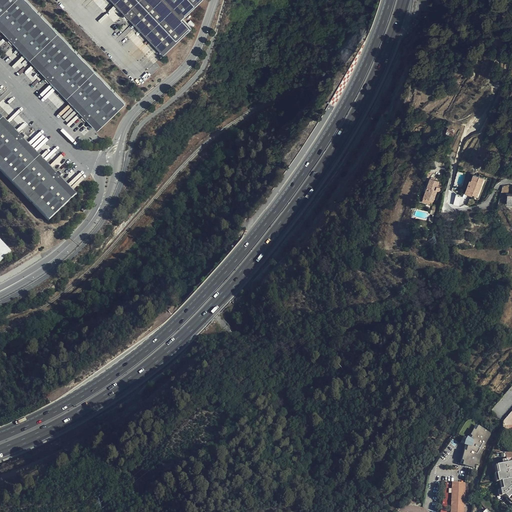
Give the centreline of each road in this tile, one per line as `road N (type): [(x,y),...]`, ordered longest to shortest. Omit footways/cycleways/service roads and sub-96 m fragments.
road 1 (motorway): [(0,449),(134,376),(231,284),(352,119),(403,0)]
road 2 (motorway): [(388,0),(337,116),(214,283),(119,368),(0,434)]
road 3 (unclassified): [(130,115),(181,72),(214,0)]
